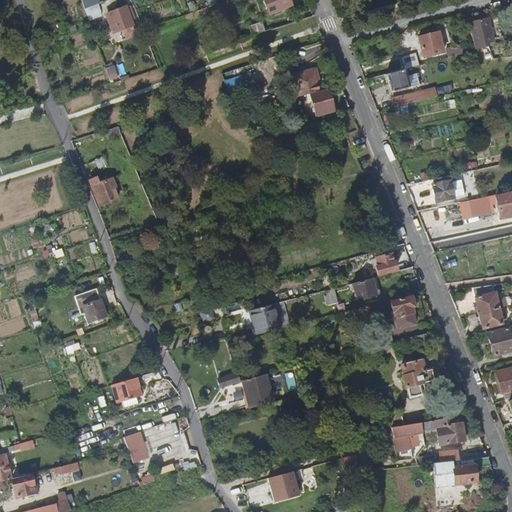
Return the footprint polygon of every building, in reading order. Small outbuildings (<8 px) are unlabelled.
[(83,0),(88,16),(103,11),(99,0),(83,0)] [(289,7),(287,0),(260,0),(265,15),(289,7)] [(134,27),(127,8),(117,12),(117,13),(108,16),(114,33),(123,30),(124,30),(134,27)] [(248,26),(251,36),(264,32),(261,22),(248,26)] [(481,27),(482,29),(483,34),(490,33),(488,26),(481,27)] [(492,41),(490,33),(483,34),(482,29),(473,31),(477,46),(486,44),(486,43),(492,41)] [(439,34),(418,38),(422,57),(443,53),(439,34)] [(323,53),(320,43),(312,46),(315,55),(323,53)] [(417,52),(402,56),(405,68),(420,65),(417,52)] [(405,69),(386,74),(389,84),(393,83),(394,91),(409,88),(405,69)] [(291,93),(293,99),(309,94),(319,92),(316,82),(319,81),(316,71),(292,77),(295,88),(297,87),(298,92),(291,93)] [(331,98),(344,94),(341,86),(319,92),(309,94),(315,115),(334,110),(331,98)] [(393,99),(395,107),(407,104),(404,96),(393,99)] [(38,138),(33,119),(14,124),(19,144),(38,138)] [(109,138),(121,134),(118,126),(106,130),(109,138)] [(99,178),(91,181),(101,207),(118,200),(114,189),(117,188),(114,179),(101,184),(99,178)] [(451,181),(433,184),(436,202),(454,199),(451,181)] [(511,194),(494,197),(499,219),(509,217),(509,214),(511,213),(511,194)] [(61,215),(66,229),(83,223),(78,209),(61,215)] [(65,246),(66,246),(70,261),(95,255),(91,239),(90,240),(87,227),(62,234),(65,246)] [(212,241),(206,242),(208,252),(214,250),(212,241)] [(226,265),(243,260),(241,252),(235,252),(234,248),(223,251),(226,265)] [(375,267),(377,277),(396,272),(393,262),(392,263),(390,254),(374,259),(376,267),(375,267)] [(376,296),(372,279),(354,283),(358,300),(376,296)] [(493,285),(472,287),(479,313),(499,308),(493,285)] [(338,304),(334,289),(326,291),(330,306),(338,304)] [(100,297),(82,303),(88,319),(105,314),(100,297)] [(414,321),(412,310),(408,311),(407,308),(411,307),(413,307),(411,297),(403,299),(391,302),(397,325),(414,321)] [(250,311),(256,334),(279,328),(273,305),(250,311)] [(503,323),(499,308),(479,313),(483,328),(503,323)] [(511,324),(509,326),(509,328),(488,333),(493,355),(511,350),(511,339),(511,338),(511,324)] [(421,341),(441,336),(438,330),(420,335),(421,341)] [(378,338),(380,345),(394,342),(392,335),(378,338)] [(424,362),(404,366),(406,376),(404,376),(407,388),(409,388),(411,397),(422,395),(420,385),(436,382),(434,370),(426,371),(424,362)] [(504,392),(505,399),(509,398),(511,397),(511,368),(497,371),(501,393),(504,392)] [(271,372),(247,378),(250,390),(254,390),(259,407),(279,401),(271,372)] [(220,387),(240,383),(238,373),(218,377),(220,387)] [(141,395),(135,377),(111,385),(117,403),(141,395)] [(59,402),(53,404),(57,415),(63,413),(59,402)] [(116,410),(118,416),(125,435),(140,431),(131,406),(116,410)] [(388,414),(391,425),(392,428),(404,425),(399,411),(388,414)] [(383,438),(367,442),(368,445),(391,439),(395,453),(409,449),(405,435),(423,431),(438,428),(441,444),(466,441),(464,424),(463,424),(461,415),(404,425),(392,428),(394,435),(383,438)] [(380,428),(383,438),(394,435),(392,428),(391,425),(380,428)] [(140,431),(125,435),(129,449),(133,459),(148,453),(140,431)] [(13,451),(12,446),(0,449),(0,451),(1,454),(13,451)] [(442,453),(443,463),(460,461),(459,451),(442,453)] [(0,456),(0,481),(10,479),(4,456),(0,456)] [(476,467),(492,466),(489,458),(460,461),(443,463),(435,464),(435,471),(453,470),(455,485),(477,483),(476,467)] [(72,471),(70,464),(54,468),(56,473),(62,471),(63,473),(72,471)] [(140,479),(143,485),(158,480),(154,471),(142,475),(143,477),(140,479)] [(266,478),(273,504),(297,497),(290,472),(266,478)] [(30,477),(29,476),(10,481),(15,498),(31,494),(29,487),(32,486),(33,484),(33,481),(32,478),(30,477)] [(59,511),(63,511),(73,509),(67,498),(59,500),(60,503),(55,504),(59,511)]
